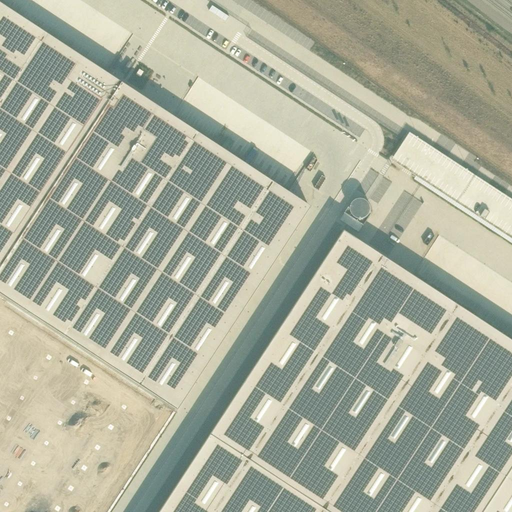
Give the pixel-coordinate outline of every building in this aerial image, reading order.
[(0,5),(0,267),(120,84),(0,5)] [(129,30),(97,12),(89,26),(122,44),(125,39),(124,39),(129,30)] [(120,84),(0,267),(0,297),(175,412),(309,208),(120,84)] [(356,219),(371,212),(365,197),(349,204),(356,219)] [(481,217),(485,219),(490,212),(486,210),(481,217)] [(345,213),(340,221),(359,233),(364,226),(345,213)] [(511,511),(511,340),(345,231),(212,436),(328,511),(511,511)] [(0,297),(0,511),(109,511),(175,412),(0,297)] [(328,511),(212,436),(161,511),(328,511)]
